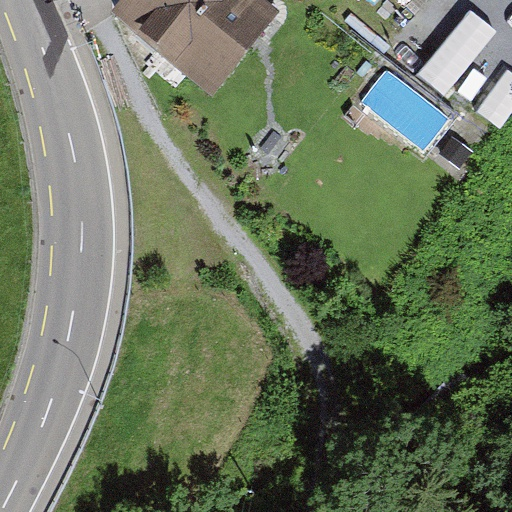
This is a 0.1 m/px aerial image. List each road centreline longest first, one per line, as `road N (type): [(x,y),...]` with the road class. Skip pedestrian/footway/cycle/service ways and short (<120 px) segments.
road 1 (track): [(69,10),(100,27),(168,151),(325,349),(349,467),(330,511)]
road 2 (tertiary): [(22,0),(64,96),(83,213),(72,325),(5,511)]
